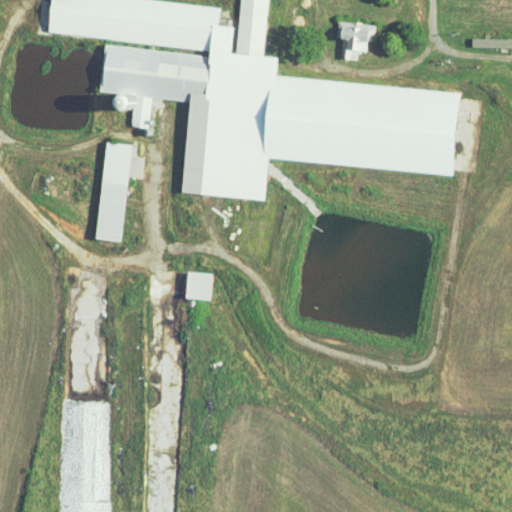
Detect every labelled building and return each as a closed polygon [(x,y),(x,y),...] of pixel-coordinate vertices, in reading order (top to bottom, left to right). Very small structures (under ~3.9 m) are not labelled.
[(458,174),(464,91),(280,78),(282,57),(266,56),(270,0),(241,0),(240,27),(221,26),(222,4),(163,0),(53,0),(51,36),(213,48),(213,54),(105,46),(102,93),(125,94),(124,110),(134,111),(132,127),(151,128),(153,99),(192,102),(185,194),(268,200),(271,160),(458,174)] [(375,42),(376,24),(338,21),(337,38),(342,38),(340,58),(348,59),(348,50),(363,52),(364,40),(375,42)] [(458,47),(511,48),(511,38),(458,37),(458,47)] [(97,237),(124,240),(134,145),(107,142),(97,237)] [(189,297),(212,298),(213,271),(190,270),(189,297)]
